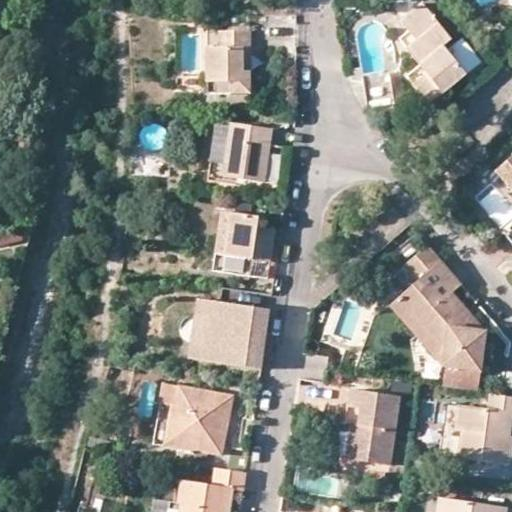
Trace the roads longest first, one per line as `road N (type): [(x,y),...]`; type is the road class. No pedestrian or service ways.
road 1 (residential): [(297,282),(263,511)]
road 2 (residential): [(322,101),(297,282)]
road 3 (residential): [(511,310),(414,203)]
road 4 (residential): [(297,282),(414,203)]
road 5 (residential): [(414,203),(322,101)]
road 6 (residential): [(414,203),(511,108)]
